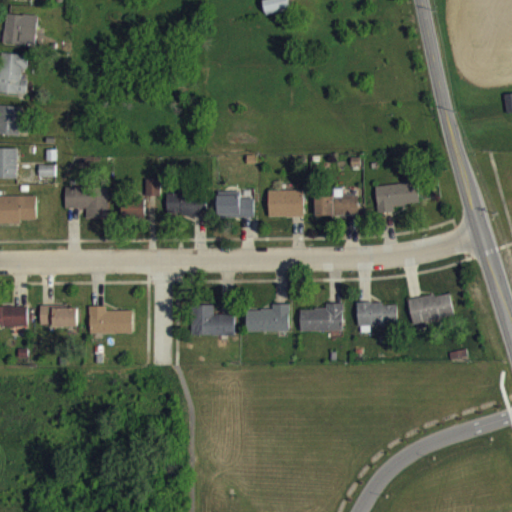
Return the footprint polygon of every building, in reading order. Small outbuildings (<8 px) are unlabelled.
[(263,8),(267,25),(291,20),(287,3),(263,8)] [(39,26),(7,24),(6,53),(37,55),(39,26)] [(0,83),(0,103),(28,105),(29,88),(27,88),(28,65),(1,63),(0,83)] [(0,143),(22,147),(27,118),(0,114),(0,143)] [(0,188),(19,189),(19,158),(0,158),(0,188)] [(41,186),(53,186),(54,180),(53,180),(53,176),(41,176),(41,186)] [(161,189),(147,189),(147,207),(162,207),(161,189)] [(379,223),(396,222),(395,216),(421,214),(419,192),(377,196),(379,223)] [(87,229),(110,228),(110,197),(66,198),(67,219),(87,219),(87,229)] [(360,225),(359,205),(343,206),(343,200),(335,200),(335,205),(316,206),(316,226),(360,225)] [(305,201),(269,201),(270,227),(305,227),(305,201)] [(168,225),(207,226),(208,204),(168,203),(168,225)] [(219,228),(255,227),(255,208),(240,209),(240,205),(219,205),(219,228)] [(0,232),(38,232),(38,206),(0,206),(0,232)] [(147,211),(124,210),(123,228),(146,229),(147,211)] [(409,311),(414,335),(456,326),(451,302),(409,311)] [(359,337),(399,335),(398,312),(358,314),(359,337)] [(302,342),(345,341),(344,313),(327,314),(327,319),(301,320),(302,342)] [(248,342),(291,342),(290,314),(273,314),(273,320),(247,320),(248,342)] [(215,325),(215,315),(193,315),(192,345),(235,346),(236,325),(215,325)] [(0,336),(29,336),(29,316),(0,316),(0,336)] [(42,317),(42,337),(80,336),(79,316),(42,317)] [(107,321),(107,316),(91,316),(91,344),(134,344),(135,321),(107,321)]
